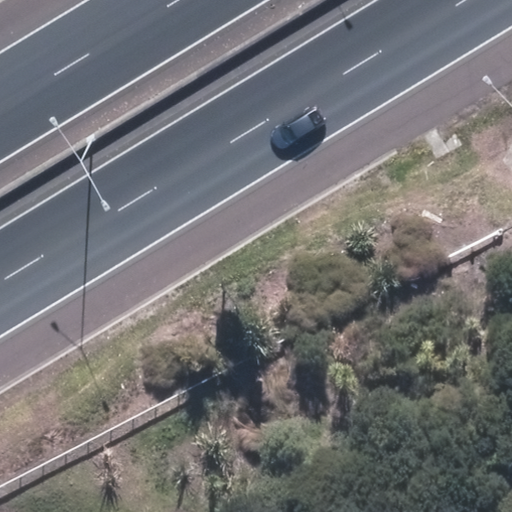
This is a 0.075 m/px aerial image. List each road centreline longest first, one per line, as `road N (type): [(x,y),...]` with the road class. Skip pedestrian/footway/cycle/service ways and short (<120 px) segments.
road 1 (motorway): [(444,0),(0,268)]
road 2 (motorway): [(0,98),(166,0)]
